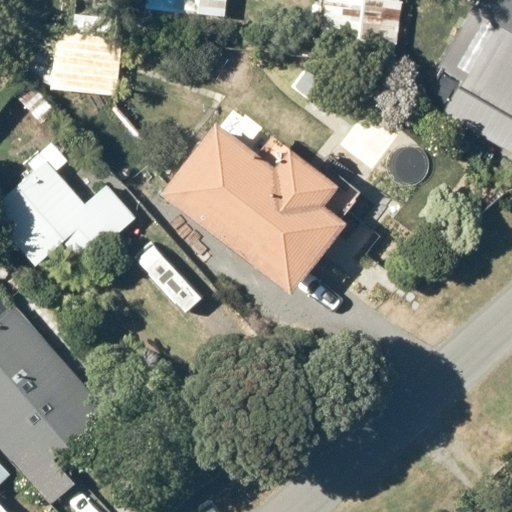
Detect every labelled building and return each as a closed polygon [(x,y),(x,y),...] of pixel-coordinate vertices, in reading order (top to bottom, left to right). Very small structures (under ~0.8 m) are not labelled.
[(394,49),(401,0),(317,0),(312,37),(394,49)] [(511,0),(488,0),(479,17),(465,8),(442,69),(469,82),(461,114),(511,138),(511,0)] [(116,40),(16,35),(13,90),(113,95),(116,40)] [(351,193),(219,101),(160,186),(293,277),(351,193)] [(55,155),(0,197),(0,218),(50,285),(140,217),(112,181),(89,199),(55,155)] [(146,423),(0,275),(0,432),(68,500),(146,423)] [(0,511),(49,511),(48,511),(16,511),(0,495),(0,493),(21,474),(0,452),(0,511)]
